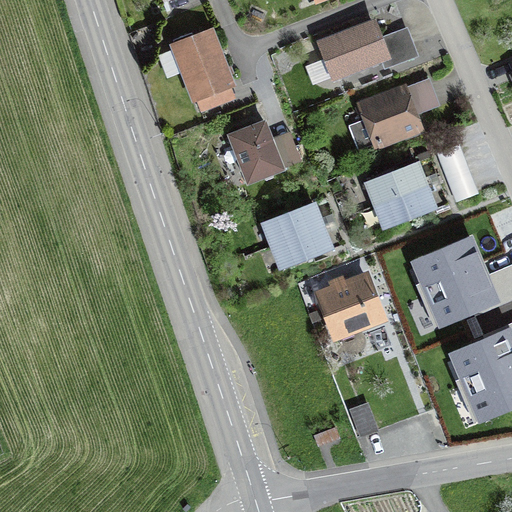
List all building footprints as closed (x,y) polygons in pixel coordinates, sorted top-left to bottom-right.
[(333,78),(385,57),(372,25),(320,45),(333,78)] [(193,100),(229,86),(209,34),(192,40),(193,43),(174,51),(193,100)] [(372,102),(365,99),(358,102),(355,109),(358,115),(365,118),(375,146),(418,130),(402,90),(372,102)] [(247,184),(281,170),(263,123),(228,137),(247,184)] [(457,145),(436,153),(454,200),(476,192),(457,145)] [(366,182),(375,206),(384,230),(433,211),(426,193),(424,187),(422,182),(414,163),(366,182)] [(262,223),(272,246),(281,270),(329,251),(322,233),(320,228),(318,222),(311,204),(262,223)] [(467,335),(511,317),(511,285),(505,266),(461,283),(451,257),(416,271),(426,297),(449,288),(467,335)] [(380,319),(364,278),(344,286),(342,280),(329,285),(331,291),(319,296),(335,336),(380,319)] [(511,404),(511,392),(510,387),(461,405),(446,366),(430,372),(451,428),(511,404)] [(349,411),(359,437),(376,431),(366,405),(349,411)] [(333,429),(313,437),(316,447),(337,438),(333,429)]
